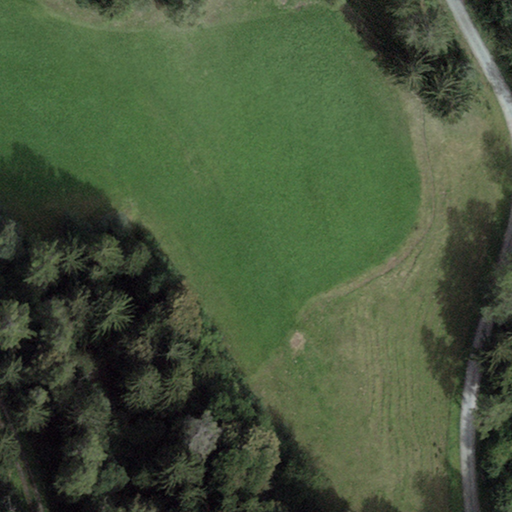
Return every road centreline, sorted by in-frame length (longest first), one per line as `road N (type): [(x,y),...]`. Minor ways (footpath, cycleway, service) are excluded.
road 1 (track): [(511,228),(476,361),(476,511)]
road 2 (track): [(68,511),(0,386)]
